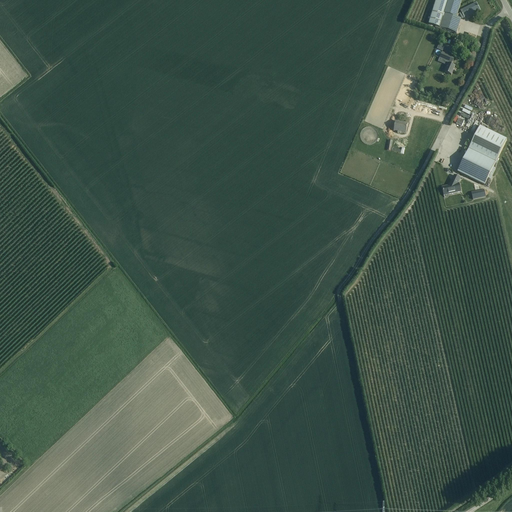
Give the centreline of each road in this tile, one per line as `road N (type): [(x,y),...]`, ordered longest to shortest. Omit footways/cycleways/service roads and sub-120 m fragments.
road 1 (unclassified): [(424,166),(487,26),(509,10)]
road 2 (track): [(128,511),(238,421)]
road 3 (track): [(356,270),(424,166)]
